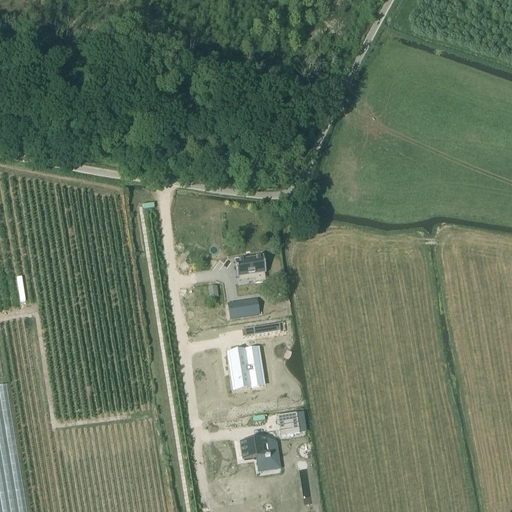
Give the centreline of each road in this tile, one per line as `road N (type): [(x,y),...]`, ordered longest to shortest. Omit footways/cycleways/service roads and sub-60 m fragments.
road 1 (unclassified): [(0,154),(282,195),(299,181),(389,0)]
road 2 (track): [(0,318),(38,316),(55,426),(124,419)]
